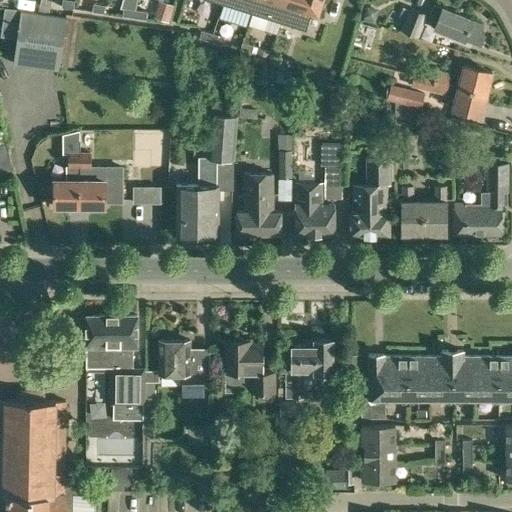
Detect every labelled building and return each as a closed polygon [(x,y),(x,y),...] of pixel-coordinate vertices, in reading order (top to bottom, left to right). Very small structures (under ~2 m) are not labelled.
[(75,1),(71,0),(62,0),(62,6),(73,8),(75,1)] [(160,0),(158,0),(154,17),(169,21),(174,4),(160,0)] [(223,0),(222,4),(251,13),(255,0),(223,0)] [(255,0),(251,13),(280,22),(287,0),(255,0)] [(287,0),(280,22),(306,30),(311,14),(318,16),(323,0),(287,0)] [(105,5),(94,3),(92,11),(104,13),(105,5)] [(442,7),(434,4),(427,19),(436,22),(434,27),(465,40),(481,47),(486,35),(479,32),(482,23),(473,19),(442,7)] [(59,69),(64,30),(66,16),(4,7),(0,36),(17,38),(13,63),(59,69)] [(418,37),(428,13),(410,7),(401,30),(418,37)] [(136,17),(137,9),(124,8),(123,16),(136,17)] [(147,11),(137,9),(136,17),(146,19),(147,11)] [(359,23),(359,25),(353,43),(370,48),(375,29),(359,23)] [(211,41),(214,33),(202,30),(200,37),(211,41)] [(225,36),(214,33),(211,41),(222,44),(225,36)] [(243,41),(240,49),(251,53),(254,45),(243,41)] [(271,54),(268,63),(279,66),(282,57),(271,54)] [(486,93),(492,71),(463,64),(458,85),(486,93)] [(448,83),(449,82),(451,72),(436,68),(434,79),(448,83)] [(277,89),(281,80),(274,72),(265,74),(262,83),(268,90),(277,89)] [(448,83),(434,79),(433,80),(414,75),(412,85),(431,90),(444,93),(443,97),(454,100),(452,107),(481,114),(486,93),(458,85),(449,82),(448,83)] [(332,102),(335,88),(319,83),(315,97),(332,102)] [(421,108),(425,92),(392,83),(387,98),(421,108)] [(234,159),(238,114),(237,114),(238,102),(210,100),(206,156),(198,156),(198,185),(176,185),(176,233),(219,233),(219,185),(217,185),(217,158),(234,159)] [(403,103),(399,115),(419,122),(423,110),(403,103)] [(418,156),(418,145),(418,133),(397,132),(397,155),(418,156)] [(0,171),(12,171),(1,133),(0,133),(0,171)] [(278,176),(292,176),(292,149),(294,147),(294,134),(278,133),(278,176)] [(90,151),(90,145),(90,140),(80,139),(80,151),(80,168),(91,168),(91,151),(90,151)] [(80,168),(80,151),(68,151),(68,168),(80,168)] [(391,184),(391,159),(391,158),(364,158),(364,182),(352,182),(352,212),(350,212),(350,233),(389,233),(389,212),(388,212),(388,184),(391,184)] [(487,164),(487,191),(482,191),(482,203),(454,203),(454,233),(501,233),(501,205),(507,205),(507,164),(487,164)] [(324,198),(342,198),(342,166),(324,165),(324,198)] [(273,210),(273,173),(245,173),(245,210),(237,210),(237,233),(281,233),(281,210),(273,210)] [(79,204),(80,181),(80,175),(54,175),(54,181),(54,204),(54,205),(79,205),(79,204)] [(105,204),(105,181),(80,181),(79,204),(105,204)] [(304,198),(305,204),(295,204),(295,233),(335,233),(335,207),(334,207),(334,204),(323,204),(323,181),(295,181),(295,198),(304,198)] [(413,199),(413,195),(413,184),(401,184),(401,199),(402,233),(424,233),(424,199),(413,199)] [(160,185),(133,185),(133,201),(160,201),(160,185)] [(424,199),(424,233),(446,233),(446,196),(446,185),(434,185),(434,199),(424,199)] [(133,367),(133,347),(136,347),(135,315),(87,315),(87,348),(86,347),(86,366),(111,367),(110,404),(113,404),(113,419),(143,420),(144,367),(133,367)] [(204,396),(204,372),(210,372),(211,347),(188,347),(188,339),(158,339),(158,373),(182,373),(182,396),(204,396)] [(273,392),(273,371),(272,371),(272,367),(261,367),(262,342),(250,342),(250,339),(222,339),(222,371),(223,370),(223,387),(225,387),(225,391),(250,391),(258,391),(258,401),(275,401),(275,392),(273,392)] [(305,397),(305,382),(316,382),(316,372),(330,372),(330,339),(311,339),(311,345),(290,345),(289,370),(285,370),(285,390),(292,391),(292,397),(305,397)] [(511,355),(460,356),(460,350),(438,350),(438,356),(381,356),(381,354),(367,354),(367,388),(359,388),(359,417),(383,417),(383,397),(511,397),(511,355)] [(353,375),(353,354),(339,354),(339,375),(353,375)] [(144,367),(143,420),(143,426),(147,426),(158,426),(158,412),(152,412),(152,404),(155,404),(155,370),(145,369),(145,367),(144,367)] [(42,400),(42,391),(16,390),(15,400),(0,399),(0,511),(93,511),(94,495),(72,495),(72,482),(62,482),(64,426),(66,426),(67,406),(64,406),(64,401),(42,400)] [(300,416),(300,400),(280,400),(279,416),(300,416)] [(362,443),(393,443),(393,424),(359,424),(360,443),(362,443)] [(188,444),(205,444),(205,425),(188,425),(188,444)] [(435,448),(445,448),(444,439),(435,439),(435,448)] [(463,447),(472,447),(472,439),(463,439),(463,447)] [(107,453),(122,452),(122,440),(107,440),(107,453)] [(362,461),(393,461),(393,443),(362,443),(362,461)] [(463,447),(463,456),(472,456),(472,447),(463,447)] [(435,448),(435,456),(445,456),(445,448),(435,448)] [(293,474),(295,451),(281,450),(280,473),(293,474)] [(307,474),(308,451),(295,451),(293,474),(307,474)] [(472,456),(463,456),(463,464),(472,464),(472,456)] [(362,461),(359,461),(359,480),(394,480),(393,461),(362,461)] [(229,467),(213,467),(213,487),(229,487),(229,467)] [(326,488),(347,487),(347,467),(326,467),(326,488)] [(131,490),(131,468),(111,468),(111,490),(131,490)] [(198,493),(207,493),(207,474),(198,473),(198,493)] [(161,485),(171,485),(171,481),(171,475),(161,475),(161,485)] [(197,510),(217,511),(217,500),(198,499),(197,510)]
